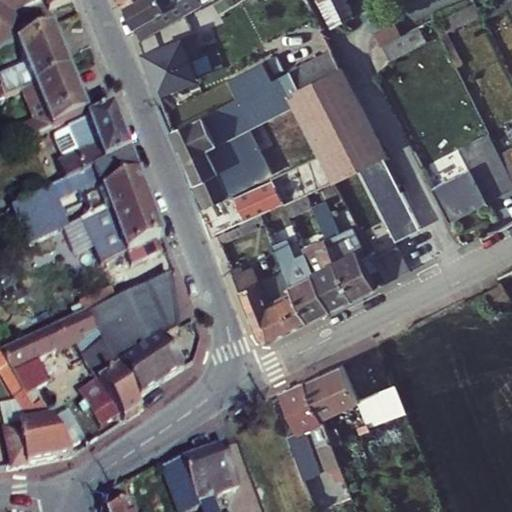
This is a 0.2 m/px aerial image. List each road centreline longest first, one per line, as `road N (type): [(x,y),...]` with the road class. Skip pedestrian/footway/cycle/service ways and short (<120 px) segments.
road 1 (tertiary): [(221,386),(231,360),(225,327),(97,0)]
road 2 (residential): [(511,248),(221,386)]
road 3 (tertiary): [(76,499),(93,477),(221,386)]
